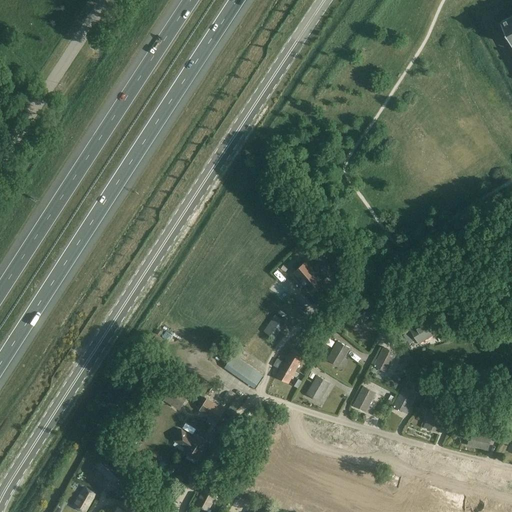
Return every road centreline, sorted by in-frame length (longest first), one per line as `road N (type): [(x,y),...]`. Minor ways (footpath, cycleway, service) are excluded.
road 1 (secondary): [(0,499),(324,0)]
road 2 (motorway): [(0,375),(243,0)]
road 3 (motorway): [(184,0),(0,288)]
road 4 (track): [(511,499),(292,439)]
road 5 (residential): [(511,466),(339,420)]
road 6 (residential): [(252,399),(177,511)]
